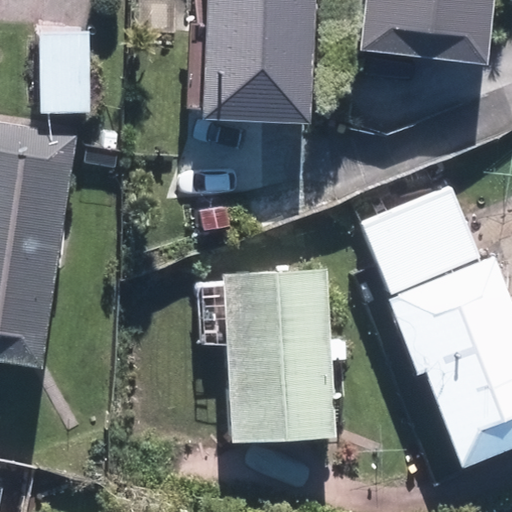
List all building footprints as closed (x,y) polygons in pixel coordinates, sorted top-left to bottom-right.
[(130,0),(129,22),(162,24),(162,34),(180,34),(178,112),(193,112),(193,121),(301,125),(305,0),(130,0)] [(482,0),(355,0),(351,56),(477,67),(482,0)] [(79,115),(81,33),(31,32),(31,23),(15,22),(15,42),(31,42),(29,114),(79,115)] [(56,219),(69,139),(0,127),(0,368),(31,373),(48,269),(64,272),(72,222),(56,219)] [(511,332),(511,333),(481,254),(475,257),(447,184),(353,220),(382,297),(374,300),(404,378),(412,375),(448,471),(511,446),(511,332)] [(337,362),(337,340),(320,340),(319,272),(216,273),(218,438),(321,437),(320,362),(337,362)]
